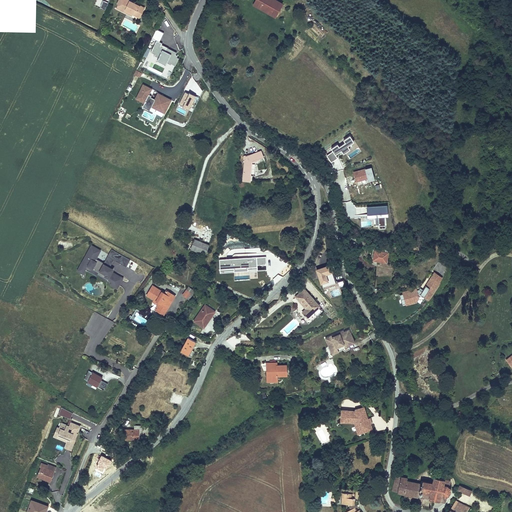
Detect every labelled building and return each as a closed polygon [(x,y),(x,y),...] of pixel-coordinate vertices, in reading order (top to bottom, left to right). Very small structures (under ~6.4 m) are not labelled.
[(105,9),(109,2),(104,0),(97,0),(95,4),(105,9)] [(117,0),(116,3),(118,4),(116,8),(132,16),(133,14),(140,18),(146,7),(131,0),(117,0)] [(284,2),(279,0),(255,0),(253,5),(276,17),(284,2)] [(164,33),(156,29),(152,38),(157,40),(151,52),(153,53),(152,56),(171,64),(172,63),(176,65),(180,56),(176,54),(177,52),(162,45),(163,43),(160,42),(164,33)] [(152,96),(150,94),(153,88),(143,84),(136,99),(144,103),(142,107),(150,111),(152,107),(165,113),(172,99),(158,92),(155,99),(151,97),(152,96)] [(196,96),(185,91),(179,104),(190,109),(196,96)] [(354,141),(350,135),(343,139),(345,142),(339,146),(337,143),(331,147),(333,150),(326,154),(331,161),(337,157),(335,153),(341,149),(343,153),(350,148),(347,145),(354,141)] [(261,151),(245,157),(246,160),(243,160),(240,180),(248,181),(249,175),(251,161),(263,156),(261,151)] [(374,178),(371,166),(353,171),(356,181),(367,178),(368,180),(374,178)] [(385,228),(384,215),(388,215),(387,204),(366,206),(367,216),(375,216),(375,225),(379,225),(379,228),(385,228)] [(210,243),(194,238),(190,249),(206,254),(210,243)] [(97,261),(96,260),(101,250),(91,244),(77,270),(84,274),(87,269),(98,275),(99,272),(93,269),(97,261)] [(118,287),(119,287),(124,278),(113,271),(114,269),(110,266),(114,259),(126,266),(130,260),(112,249),(99,271),(106,274),(105,276),(109,278),(108,281),(111,283),(110,284),(117,288),(118,287)] [(389,252),(374,249),(372,259),(387,262),(389,252)] [(242,252),(227,252),(227,264),(235,264),(242,264),(242,252)] [(336,282),(330,263),(316,267),(322,286),(336,282)] [(417,288),(402,292),(403,294),(399,295),(402,304),(406,303),(406,305),(418,302),(420,298),(419,295),(422,294),(425,296),(424,297),(429,300),(441,283),(440,282),(443,277),(435,272),(426,285),(427,285),(424,289),(421,287),(419,290),(417,291),(417,288)] [(165,292),(153,285),(147,295),(154,299),(159,302),(158,304),(156,308),(165,314),(176,295),(167,289),(165,292)] [(189,287),(183,294),(189,299),(195,291),(189,287)] [(322,306),(305,287),(295,296),(305,308),(302,311),(308,318),(322,306)] [(216,311),(205,303),(194,320),(204,328),(216,311)] [(344,329),(325,337),(331,350),(354,339),(349,328),(344,331),(344,329)] [(197,340),(189,336),(181,350),(189,355),(197,340)] [(331,350),(333,354),(348,347),(347,345),(355,341),(354,339),(331,350)] [(287,364),(278,364),(278,362),(266,362),(267,381),(278,381),(278,376),(288,376),(287,364)] [(103,376),(94,371),(93,372),(88,370),(84,379),(89,381),(87,384),(91,386),(93,383),(105,390),(108,383),(102,379),(103,376)] [(171,392),(168,402),(180,405),(183,395),(171,392)] [(360,434),(374,430),(372,423),(373,423),(371,418),(369,418),(365,406),(355,409),(355,410),(342,409),(341,420),(356,421),(358,427),(360,434)] [(59,414),(71,418),(73,413),(62,407),(59,414)] [(354,423),(358,434),(360,434),(358,427),(356,421),(341,420),(341,422),(354,423)] [(58,426),(54,437),(67,441),(65,447),(73,450),(81,425),(71,422),(70,425),(62,422),(60,427),(58,426)] [(135,428),(124,428),(124,439),(140,439),(140,430),(143,430),(143,425),(135,425),(135,428)] [(48,465),(42,462),(40,466),(42,467),(38,476),(51,481),(56,467),(48,464),(48,465)] [(408,477),(395,474),(392,490),(398,492),(398,493),(419,497),(422,483),(408,480),(408,477)] [(434,482),(423,480),(422,483),(419,497),(446,502),(447,496),(449,496),(451,494),(452,492),(452,489),(451,487),(451,480),(435,477),(434,482)] [(473,490),(460,485),(458,490),(471,495),(473,490)] [(321,506),(331,506),(332,489),(321,489),(321,506)] [(373,496),(365,496),(364,504),(372,505),(373,496)] [(362,498),(353,498),(352,508),(359,509),(359,511),(364,511),(364,504),(362,504),(362,498)] [(47,511),(50,506),(31,499),(26,511),(47,511)] [(469,507),(456,500),(453,505),(456,507),(458,505),(468,511),(469,507)]
